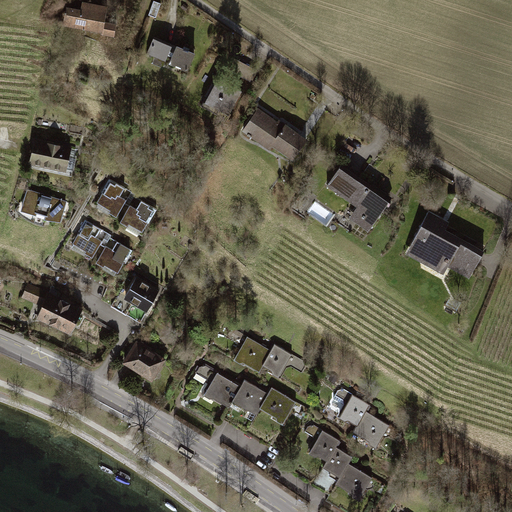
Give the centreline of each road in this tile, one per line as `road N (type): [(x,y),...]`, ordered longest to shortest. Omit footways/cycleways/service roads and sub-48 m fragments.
road 1 (residential): [(193,0),(511,208)]
road 2 (secondary): [(0,341),(150,419),(288,511)]
road 3 (unknown): [(96,388),(121,325),(68,280)]
